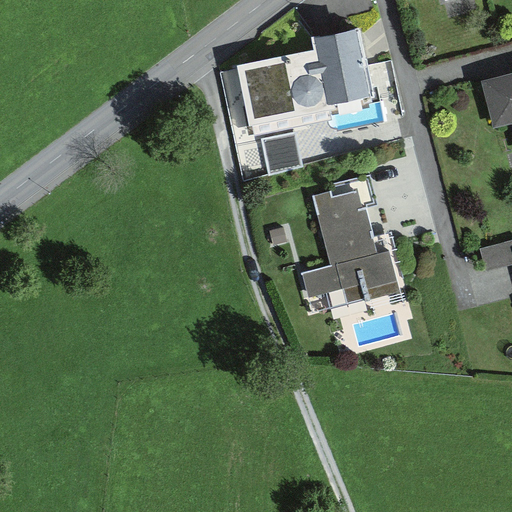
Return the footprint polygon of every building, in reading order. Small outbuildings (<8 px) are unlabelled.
[(316,50),(239,67),(252,126),(376,99),(360,27),(314,38),(316,50)] [(511,75),(487,82),(497,122),(511,118),(511,75)] [(288,147),(258,154),(266,190),(297,182),(288,147)] [(359,182),(315,193),(334,265),(305,273),(311,296),(364,282),(369,300),(402,291),(391,247),(377,250),(359,182)] [(511,240),(480,249),(486,271),(511,264),(511,240)]
